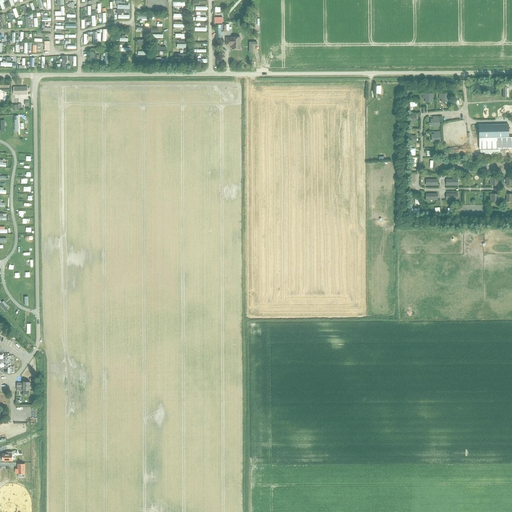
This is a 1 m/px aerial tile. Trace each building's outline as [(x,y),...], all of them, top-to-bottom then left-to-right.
[(27,2),(20,5),(24,14),(26,13),(24,7),(29,5),(27,2)] [(226,45),(229,45),(230,45),(230,44),(232,44),(232,49),(240,49),(240,37),(232,37),(232,38),(226,38),(226,45)] [(257,42),(249,42),(249,52),(253,52),(253,51),(253,46),(257,46),(257,42)] [(9,82),(0,82),(0,87),(2,88),(2,91),(9,91),(9,82)] [(433,118),(430,118),(431,125),(439,125),(439,116),(433,116),(433,118)] [(479,139),(508,138),(508,124),(479,125),(479,139)] [(434,133),(431,133),(432,141),(440,140),(440,131),(434,132),(434,133)] [(511,138),(508,138),(479,139),(479,149),(511,148),(511,138)] [(17,383),(17,390),(23,390),(23,394),(29,394),(29,390),(30,382),(23,382),(23,383),(17,383)] [(3,453),(2,453),(2,457),(2,461),(3,461),(8,461),(12,461),(12,451),(12,452),(7,452),(7,451),(6,451),(6,453),(6,454),(3,454),(3,453)] [(18,469),(16,469),(16,471),(16,473),(18,473),(18,474),(23,474),(24,474),(25,474),(25,473),(25,468),(25,464),(18,464),(18,469)]
